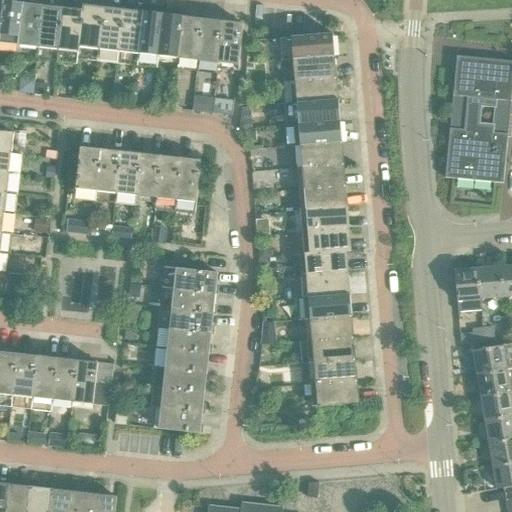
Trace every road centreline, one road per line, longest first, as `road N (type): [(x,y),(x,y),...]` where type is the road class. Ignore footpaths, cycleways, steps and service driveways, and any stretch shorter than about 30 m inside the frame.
road 1 (residential): [(0,103),(211,126),(232,141),(249,256),(230,470)]
road 2 (residential): [(397,454),(364,26)]
road 3 (residential): [(424,240),(410,70),(417,0)]
road 4 (residential): [(0,454),(230,470)]
road 5 (residential): [(442,450),(424,240)]
road 6 (residential): [(230,470),(397,454)]
